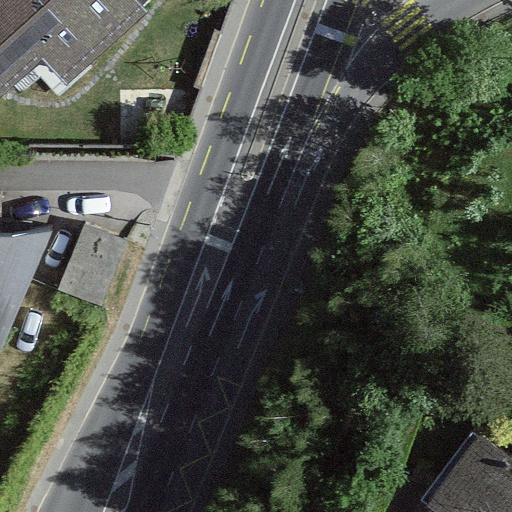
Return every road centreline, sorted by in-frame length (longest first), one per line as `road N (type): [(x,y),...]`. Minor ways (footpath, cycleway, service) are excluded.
road 1 (secondary): [(194,329),(369,80),(413,35),(468,0)]
road 2 (secondary): [(313,0),(194,329)]
road 3 (secondary): [(194,329),(119,511)]
